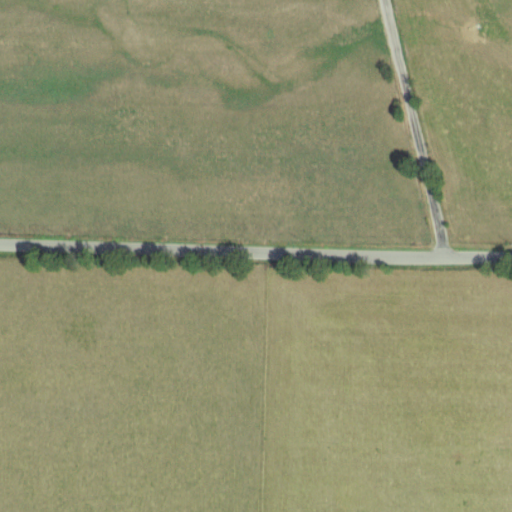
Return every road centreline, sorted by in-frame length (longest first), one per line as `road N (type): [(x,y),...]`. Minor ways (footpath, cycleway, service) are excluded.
road 1 (residential): [(511,255),(0,241)]
road 2 (residential): [(443,254),(385,0)]
